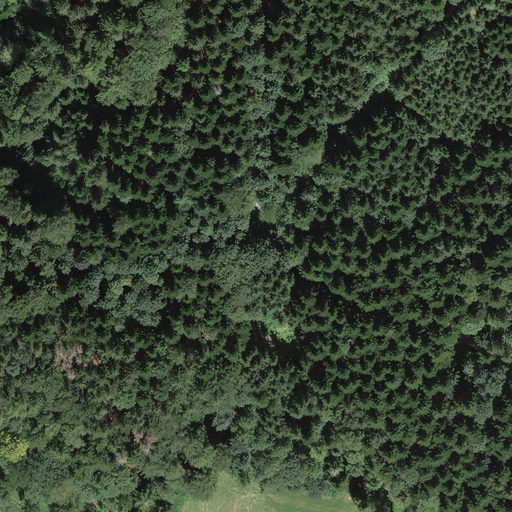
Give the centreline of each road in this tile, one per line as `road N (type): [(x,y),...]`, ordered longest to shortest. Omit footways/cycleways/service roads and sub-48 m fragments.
road 1 (track): [(511,374),(419,310),(318,267),(263,223),(248,181),(258,0)]
road 2 (track): [(454,0),(263,223)]
